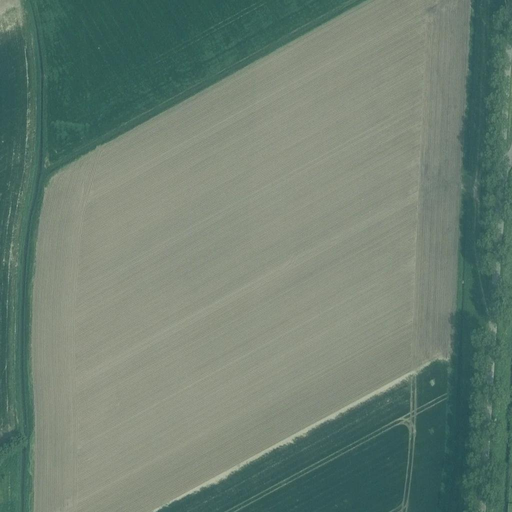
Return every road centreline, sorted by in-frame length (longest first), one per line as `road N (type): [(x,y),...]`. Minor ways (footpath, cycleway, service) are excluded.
road 1 (unclassified): [(480,511),(502,158)]
road 2 (track): [(484,0),(475,247),(492,311)]
road 3 (unclassified): [(502,158),(511,0)]
